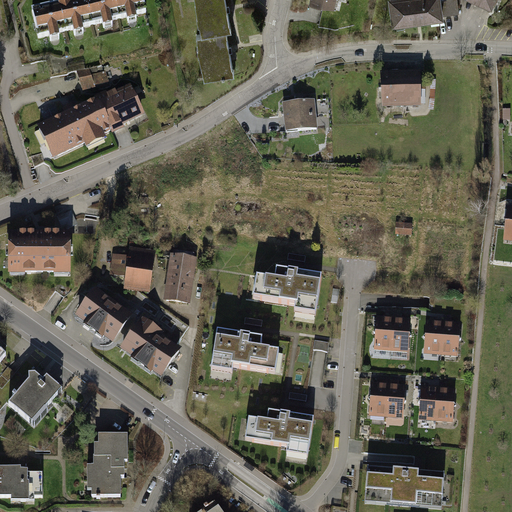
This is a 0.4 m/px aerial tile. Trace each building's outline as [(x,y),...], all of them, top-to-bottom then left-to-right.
[(57,0),(59,7),(33,14),(39,39),(49,37),(51,45),(62,43),(60,35),(73,32),(75,39),(85,37),(83,29),(103,24),(105,32),(114,30),(112,22),(127,19),(129,26),(139,24),(137,17),(147,14),(143,0),(89,0),(72,4),(70,0),(57,0)] [(228,0),(196,0),(203,37),(198,38),(206,82),(236,76),(228,33),(234,32),(228,0)] [(311,0),(310,4),(336,10),(337,0),(311,0)] [(388,0),(392,23),(460,13),(457,0),(388,0)] [(497,0),(469,0),(493,11),(497,0)] [(90,69),(77,73),(84,94),(96,90),(95,88),(110,84),(106,71),(92,76),(90,69)] [(420,71),(380,72),(381,109),(420,107),(420,71)] [(72,106),(63,110),(66,116),(38,129),(54,163),(85,148),(88,154),(108,144),(106,139),(112,136),(113,138),(126,132),(124,129),(146,119),(131,88),(117,95),(116,94),(109,97),(107,93),(94,99),(96,101),(75,111),(72,106)] [(314,100),(281,103),(284,132),(317,129),(314,100)] [(511,207),(507,207),(503,242),(511,243),(511,207)] [(71,210),(57,217),(61,227),(66,225),(68,229),(78,225),(71,210)] [(413,224),(396,222),(395,235),(412,236),(413,224)] [(70,231),(7,231),(7,274),(25,274),(25,273),(53,273),(53,274),(70,274),(70,231)] [(129,256),(112,254),(109,275),(125,277),(123,290),(150,294),(156,252),(130,248),(129,256)] [(198,258),(171,254),(164,301),(191,305),(198,258)] [(272,279),(254,276),(250,298),(293,304),(291,312),(314,315),(320,276),(273,269),(272,279)] [(134,314),(95,287),(75,316),(84,322),(82,324),(102,338),(103,336),(113,343),(134,314)] [(411,318),(376,315),(374,351),(409,353),(411,318)] [(165,333),(142,317),(120,348),(132,357),(131,359),(151,373),(152,371),(162,378),(182,348),(164,335),(165,333)] [(461,322),(426,319),(424,354),(458,357),(461,322)] [(260,339),(214,331),(208,370),(229,374),(230,367),(273,374),(277,352),(258,349),(260,339)] [(329,343),(315,341),(313,351),(327,353),(329,343)] [(34,372),(27,373),(28,379),(7,402),(31,423),(61,388),(46,375),(42,379),(34,372)] [(377,383),(371,383),(369,416),(403,419),(406,385),(399,385),(399,381),(377,379),(377,383)] [(456,388),(421,385),(419,421),(453,423),(456,388)] [(307,396),(290,393),(289,399),(306,402),(307,396)] [(265,422),(246,419),(243,441),(285,447),(284,455),(306,458),(312,419),(267,412),(265,422)] [(128,434),(98,434),(98,443),(94,443),(94,466),(87,466),(87,489),(92,489),(92,496),(120,496),(121,477),(127,477),(128,434)] [(0,496),(10,496),(10,501),(36,501),(36,497),(43,497),(43,474),(27,474),(27,469),(20,469),(20,467),(0,467),(0,496)] [(444,475),(366,469),(363,504),(441,510),(444,475)] [(222,511),(215,502),(201,511),(222,511)]
